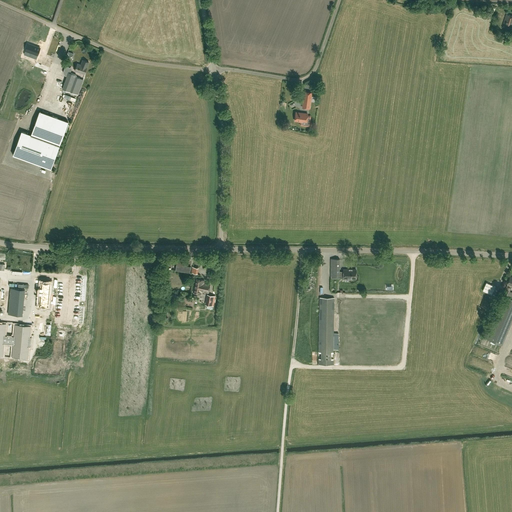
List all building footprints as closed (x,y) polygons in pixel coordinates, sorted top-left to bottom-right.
[(503,24),(511,27),(511,16),(506,14),(503,24)] [(36,59),(40,48),(28,44),(25,51),(30,53),(29,56),(36,59)] [(33,71),(46,76),(52,56),(39,52),(33,71)] [(83,60),(82,65),(77,63),(75,70),(84,74),(87,67),(89,62),(83,60)] [(65,76),(67,76),(62,90),(77,95),(83,79),(76,77),(76,75),(70,73),(71,71),(64,69),(63,72),(65,76)] [(304,92),(302,107),(309,108),(311,93),(304,92)] [(38,112),(29,135),(20,131),(11,155),(50,170),(68,122),(38,112)] [(300,113),(296,112),(295,120),(296,120),(297,121),(299,121),(306,122),(307,114),(302,113),(302,114),(300,113)] [(343,272),(339,272),(339,259),(331,259),(331,275),(339,276),(339,275),(343,275),(343,278),(356,279),(356,270),(343,269),(343,272)] [(189,272),(190,266),(175,264),(174,270),(189,272)] [(504,295),(506,296),(495,323),(492,322),(486,338),(502,345),(511,320),(511,292),(510,291),(511,288),(511,287),(511,285),(511,277),(510,276),(507,283),(507,286),(506,286),(504,291),(505,292),(504,295)] [(196,279),(193,293),(199,294),(199,293),(200,293),(200,291),(208,293),(210,283),(202,282),(203,280),(196,279)] [(49,297),(51,281),(41,280),(40,286),(39,286),(39,293),(38,305),(48,306),(49,297)] [(498,288),(486,282),(482,291),(494,296),(498,288)] [(8,314),(22,315),(24,290),(11,288),(8,314)] [(207,294),(205,305),(213,306),(215,296),(207,294)] [(320,297),(319,364),(333,365),(333,349),(334,333),(334,297),(320,297)] [(388,335),(388,328),(378,327),(378,323),(355,321),(355,328),(357,328),(357,331),(383,333),(383,335),(388,335)] [(5,335),(6,324),(0,323),(0,354),(3,354),(4,344),(13,345),(12,355),(21,356),(21,358),(27,358),(29,347),(31,347),(31,343),(31,339),(31,340),(32,337),(29,337),(30,328),(22,327),(22,325),(15,325),(14,336),(5,335)] [(339,353),(339,363),(388,363),(388,353),(378,353),(352,353),(345,353),(345,350),(342,350),(342,353),(339,353)]
